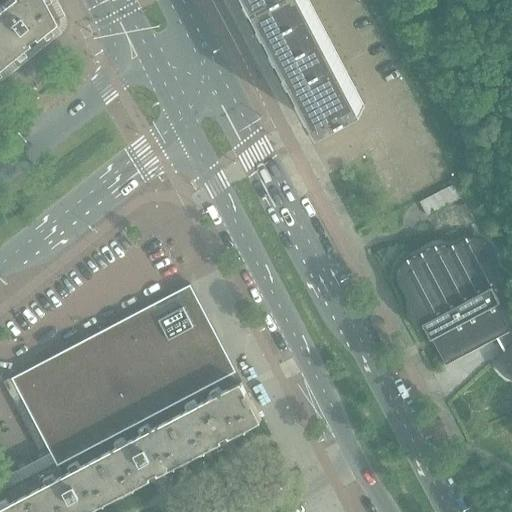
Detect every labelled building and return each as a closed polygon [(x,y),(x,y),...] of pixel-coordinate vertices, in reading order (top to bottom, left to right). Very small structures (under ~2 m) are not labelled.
[(56,23),(44,0),(6,0),(0,5),(0,6),(28,42),(34,37),(36,39),(56,23)] [(364,106),(308,0),(254,0),(322,128),(364,106)] [(23,46),(28,42),(0,6),(0,63),(2,62),(3,62),(4,61),(3,61),(15,52),(16,52),(19,55),(26,49),(23,46)] [(456,184),(449,188),(456,202),(463,198),(456,184)] [(511,278),(510,277),(505,274),(503,272),(502,271),(500,270),(499,267),(497,264),(496,262),(496,259),(495,255),(493,251),(492,249),(491,247),(488,244),(487,241),(483,239),(481,238),(478,237),(475,237),(473,233),(465,237),(465,238),(461,241),(457,243),(454,244),(449,246),(441,245),(438,245),(434,246),(429,247),(425,250),(422,252),(419,254),(416,255),(412,257),(410,257),(406,260),(404,262),(402,265),(400,269),(399,273),(399,278),(400,283),(405,291),(407,295),(408,299),(409,303),(409,311),(410,315),(413,319),(415,322),(417,323),(418,324),(420,328),(422,327),(421,326),(425,324),(446,364),(499,337),(506,350),(495,359),(495,358),(493,360),(494,362),(495,365),(498,368),(501,373),(504,375),(506,377),(509,379),(511,380),(511,379),(511,278)] [(163,404),(234,367),(229,358),(215,332),(213,328),(203,308),(199,301),(190,285),(176,292),(62,351),(62,352),(27,371),(20,391),(56,460),(92,441),(163,404)] [(261,419),(235,369),(234,367),(163,404),(190,457),(222,440),(222,439),(229,435),(230,436),(261,419)] [(190,457),(163,404),(92,441),(120,494),(151,477),(151,476),(155,474),(158,472),(159,473),(190,457)] [(120,494),(92,441),(56,460),(21,478),(39,511),(82,511),(84,511),(87,509),(88,510),(120,494)] [(39,511),(21,478),(0,489),(0,511),(39,511)]
